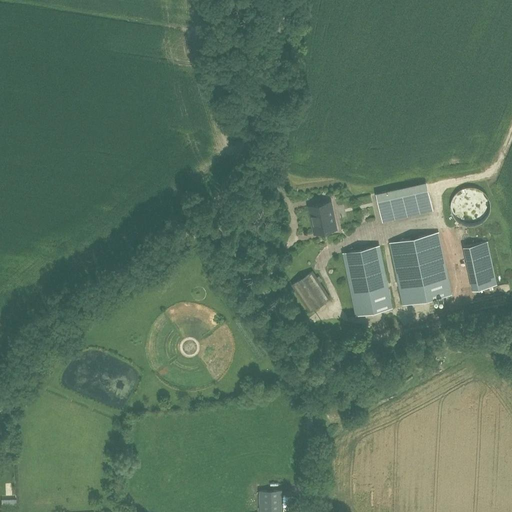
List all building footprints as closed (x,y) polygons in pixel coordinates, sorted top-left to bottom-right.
[(312,219),(333,215),(331,202),(309,206),(312,219)] [(333,215),(312,219),(315,233),(336,228),(333,215)] [(402,305),(452,294),(439,231),(389,242),(402,305)] [(342,252),(355,316),(393,307),(380,244),(342,252)] [(330,298),(312,271),(292,284),(310,311),(330,298)] [(282,511),(282,490),(259,490),(259,511),(282,511)]
